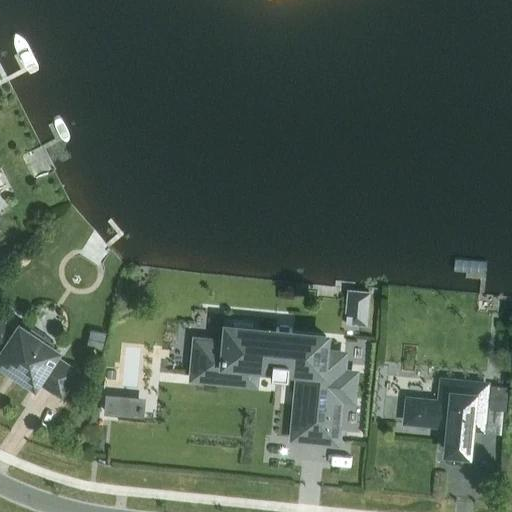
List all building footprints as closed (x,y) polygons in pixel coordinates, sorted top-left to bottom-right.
[(367,325),(370,293),(350,291),(347,323),(367,325)] [(0,352),(2,354),(0,356),(0,361),(11,369),(10,370),(11,372),(13,370),(21,375),(19,377),(21,378),(22,376),(35,385),(39,379),(62,394),(76,372),(54,357),(58,351),(50,346),(53,341),(32,326),(28,331),(20,326),(16,332),(0,321),(0,352)] [(193,349),(192,367),(195,368),(194,377),(230,380),(229,384),(248,385),(248,382),(254,382),(256,366),(273,367),(272,374),(288,375),(289,369),(298,370),(296,393),(299,394),(295,437),(336,441),(340,398),(352,399),(355,374),(342,373),(344,355),(325,353),(326,336),(292,333),(293,329),(277,328),(276,331),(253,329),(253,325),(235,324),(235,327),(228,327),(226,343),(198,341),(197,349),(193,349)] [(104,351),(108,333),(96,330),(92,349),(104,351)] [(450,423),(448,452),(469,454),(472,425),(482,426),(481,432),(482,432),(487,384),(444,380),(442,402),(409,399),(407,421),(441,424),(441,422),(450,423)] [(493,385),(490,409),(506,411),(509,387),(493,385)] [(107,394),(105,414),(144,417),(146,398),(107,394)]
